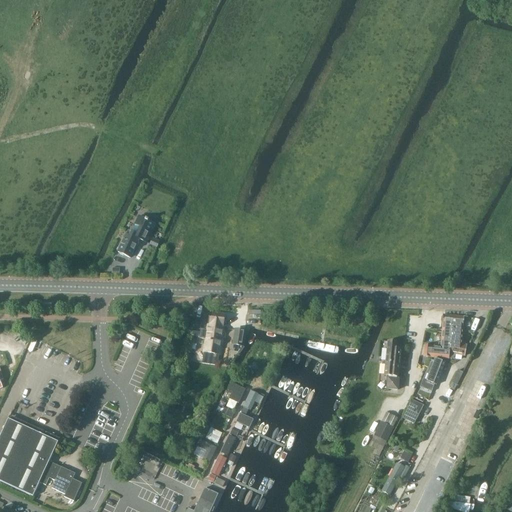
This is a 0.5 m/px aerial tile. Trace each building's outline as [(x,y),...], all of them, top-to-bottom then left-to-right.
[(145,219),(138,216),(129,236),(126,235),(118,252),(130,258),(139,239),(146,242),(155,223),(148,220),(145,218),(145,219)] [(160,241),(153,238),(150,244),(156,247),(157,248),(160,241)] [(220,354),(225,315),(209,312),(207,331),(201,331),(200,341),(203,342),(203,339),(206,339),(204,352),(220,354)] [(464,341),(465,329),(464,329),(465,316),(444,315),(443,322),(441,347),(432,346),(424,345),(424,357),(453,359),(456,356),(456,354),(465,356),(467,345),(462,344),(463,341),(464,341)] [(243,346),(245,330),(235,329),(233,345),(243,346)] [(400,363),(402,349),(397,348),(398,342),(388,341),(386,361),(400,363)] [(425,373),(420,387),(432,392),(435,384),(436,385),(445,363),(436,359),(435,361),(431,360),(425,373)] [(399,377),(400,363),(386,361),(385,375),(390,375),(389,378),(388,389),(398,390),(399,379),(399,377)] [(455,389),(464,372),(459,369),(450,387),(455,389)] [(230,384),(227,391),(233,394),(230,400),(238,404),(245,390),(231,383),(230,384)] [(251,391),(244,407),(249,409),(251,411),(259,395),(251,391)] [(412,410),(407,420),(414,424),(423,406),(416,402),(415,404),(411,401),(408,407),(412,410)] [(241,414),(237,422),(250,428),(254,420),(241,414)] [(61,468),(55,465),(55,464),(49,462),(55,448),(58,441),(7,419),(0,435),(0,482),(33,496),(39,482),(45,485),(48,478),(55,480),(51,488),(65,494),(64,497),(74,501),(82,483),(73,479),(75,473),(61,467),(61,468)] [(381,422),(374,436),(387,443),(394,428),(381,422)] [(217,445),(223,434),(211,429),(206,439),(217,445)] [(239,432),(233,429),(231,434),(237,437),(239,432)] [(227,452),(235,437),(229,434),(222,450),(227,452)] [(209,462),(216,447),(200,439),(196,446),(197,447),(193,454),(202,459),(202,458),(209,462)] [(408,463),(412,456),(404,451),(400,459),(408,463)] [(234,463),(237,457),(231,454),(228,460),(234,463)] [(218,476),(226,459),(219,455),(210,473),(218,476)] [(406,476),(409,470),(397,463),(383,491),(390,495),(402,474),(406,476)] [(192,472),(195,467),(189,464),(188,466),(186,465),(185,468),(192,472)] [(221,487),(224,481),(210,474),(207,480),(221,487)] [(188,509),(187,511),(209,511),(210,511),(212,511),(214,507),(212,507),(213,504),(218,494),(218,493),(207,487),(206,489),(204,488),(200,498),(194,511),(188,509)]
